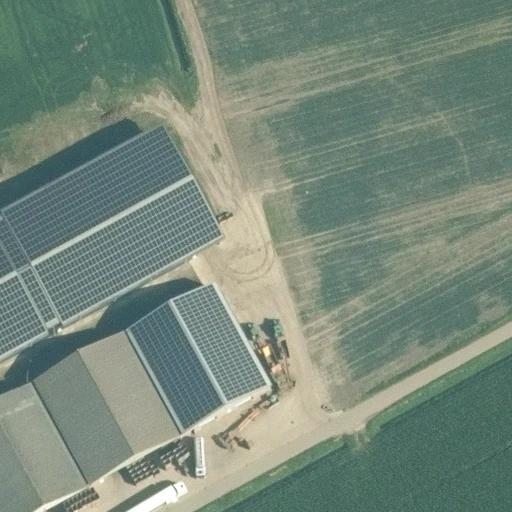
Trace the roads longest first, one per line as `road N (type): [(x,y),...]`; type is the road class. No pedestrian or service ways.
road 1 (unclassified): [(313,434),(181,0)]
road 2 (unclassified): [(313,434),(511,327)]
road 3 (unclassified): [(173,511),(313,434)]
